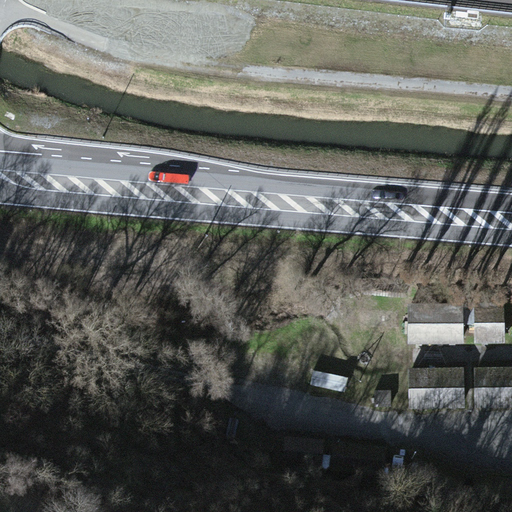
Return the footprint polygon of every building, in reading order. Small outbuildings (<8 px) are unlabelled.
[(456,292),(404,292),(404,322),(455,322),(456,292)] [(496,293),(473,293),(473,320),(496,320),(496,293)] [(361,326),(402,328),(403,310),(362,308),(361,326)] [(511,349),(468,350),(468,376),(511,375),(511,349)] [(456,350),(405,351),(405,377),(456,377),(456,350)] [(388,377),(387,362),(369,363),(370,378),(388,377)] [(318,408),(283,404),(280,426),(315,431),(318,408)] [(379,416),(330,411),(328,434),(377,438),(379,416)] [(460,443),(412,425),(405,444),(453,462),(460,443)] [(369,482),(370,440),(334,439),(333,482),(369,482)] [(511,451),(470,446),(467,467),(511,472),(511,451)]
